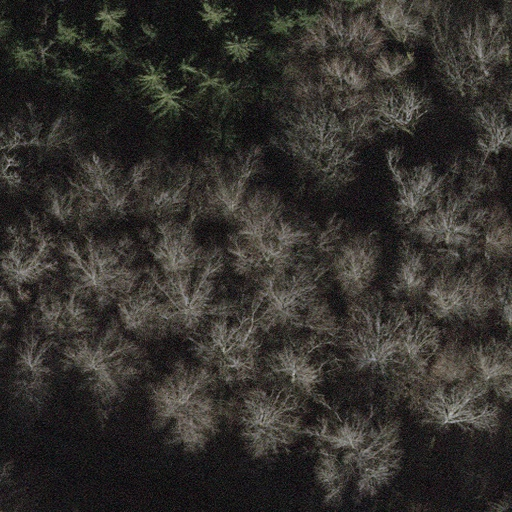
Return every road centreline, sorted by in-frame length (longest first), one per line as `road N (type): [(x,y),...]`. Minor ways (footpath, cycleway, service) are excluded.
road 1 (track): [(511,314),(0,119)]
road 2 (track): [(0,431),(337,511)]
